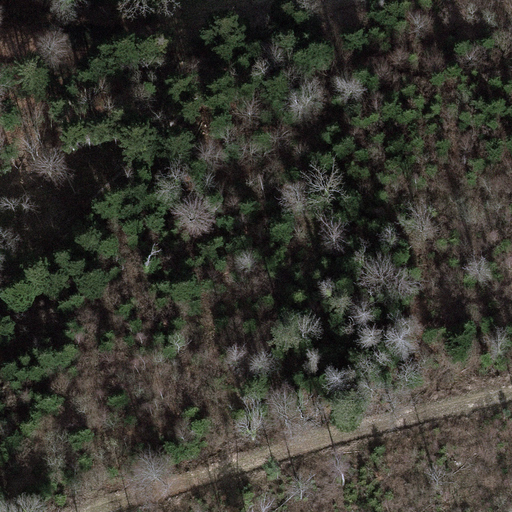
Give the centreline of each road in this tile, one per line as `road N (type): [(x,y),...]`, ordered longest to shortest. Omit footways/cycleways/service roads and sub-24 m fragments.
road 1 (track): [(511,391),(364,427),(89,511)]
road 2 (track): [(280,10),(0,296)]
road 3 (track): [(323,0),(0,45)]
